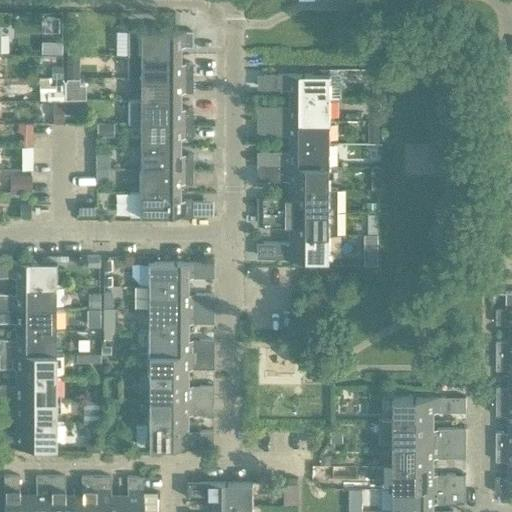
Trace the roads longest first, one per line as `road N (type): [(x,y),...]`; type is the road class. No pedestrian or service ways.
road 1 (residential): [(500,6),(511,33),(511,248)]
road 2 (residential): [(233,238),(233,0)]
road 3 (residential): [(479,511),(484,312)]
road 4 (residential): [(0,459),(172,464)]
road 5 (residential): [(63,235),(233,238)]
road 6 (residential): [(232,463),(232,298)]
